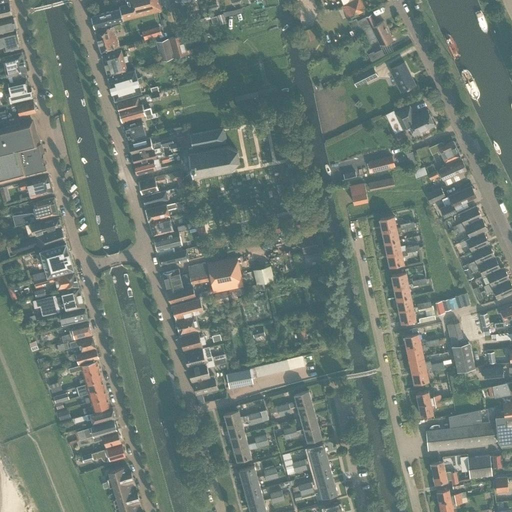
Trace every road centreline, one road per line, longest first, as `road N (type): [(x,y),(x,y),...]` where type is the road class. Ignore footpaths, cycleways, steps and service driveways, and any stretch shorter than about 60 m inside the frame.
road 1 (residential): [(417,511),(354,222)]
road 2 (tertiary): [(82,269),(16,0)]
road 3 (unclassified): [(511,245),(399,0)]
road 4 (residential): [(220,511),(148,252)]
road 5 (residential): [(148,252),(76,0)]
road 6 (tertiary): [(151,511),(82,269)]
road 7 (residential): [(363,511),(335,382)]
